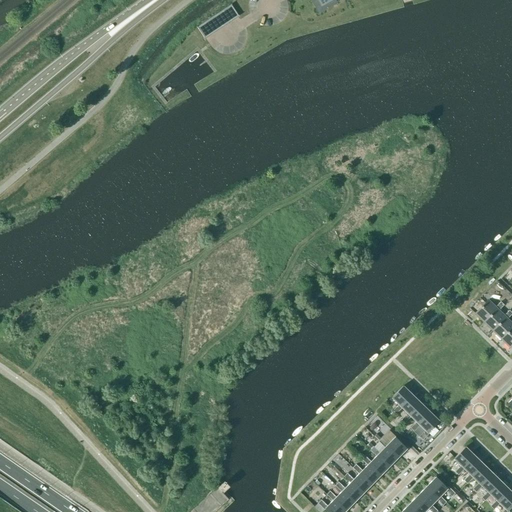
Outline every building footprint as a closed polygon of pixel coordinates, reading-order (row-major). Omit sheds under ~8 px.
[(223,10),(230,22),(239,16),(231,4),(223,10)] [(214,16),(222,28),(230,22),(223,10),(214,16)] [(205,21),(213,33),(222,28),(214,16),(205,21)] [(205,21),(196,27),(204,39),(213,33),(205,21)] [(482,307),(475,314),(484,322),(497,309),(498,310),(504,305),(500,302),(495,307),(488,300),(482,307)] [(474,306),(470,309),(475,314),(482,307),(477,302),(474,306)] [(497,309),(484,322),(493,331),(506,317),(507,319),(511,313),(509,310),(504,316),(498,310),(497,309)] [(506,317),(493,331),(501,339),(511,328),(511,323),(507,319),(506,317)] [(511,328),(501,339),(510,348),(511,346),(511,328)] [(403,386),(392,397),(399,404),(393,411),(396,414),(402,408),(400,406),(412,395),(403,386)] [(412,395),(400,406),(402,408),(408,413),(401,419),(405,423),(411,416),(409,415),(421,403),(412,395)] [(421,403),(409,415),(411,416),(416,422),(410,428),(414,431),(420,425),(418,423),(430,412),(421,403)] [(414,431),(413,432),(419,437),(423,440),(429,434),(433,437),(439,430),(435,426),(439,421),(430,412),(418,423),(420,425),(414,431)] [(409,436),(405,440),(419,454),(423,450),(409,436)] [(381,438),(379,441),(385,447),(386,446),(398,457),(407,448),(395,437),(388,444),(388,445),(381,438)] [(373,447),(370,450),(376,456),(378,455),(389,466),(398,457),(386,446),(385,447),(379,453),(373,447)] [(465,447),(454,458),(461,465),(455,472),(458,475),(464,469),(463,467),(474,456),(465,447)] [(364,456),(361,459),(367,465),(369,464),(380,475),(389,466),(378,455),(376,456),(371,462),(364,456)] [(474,456),(463,467),(464,469),(470,474),(464,480),(467,484),(473,477),(472,476),(483,464),(474,456)] [(356,465),(352,468),(359,474),(360,473),(372,484),(380,475),(369,464),(367,465),(362,471),(356,465)] [(483,464),(472,476),(473,477),(479,483),(473,489),(476,492),(482,486),(481,485),(492,473),(483,464)] [(347,473),(344,477),(350,483),(351,481),(363,493),(372,484),(360,473),(359,474),(353,480),(347,473)] [(492,473),(481,485),(482,486),(488,491),(481,498),(485,501),(491,495),(490,493),(501,482),(492,473)] [(436,477),(427,486),(438,497),(440,496),(445,490),(452,497),(455,493),(448,487),(447,488),(436,477)] [(223,492),(229,486),(224,481),(218,487),(223,492)] [(338,482),(335,486),(341,492),(343,490),(354,502),(363,493),(351,481),(350,483),(345,489),(338,482)] [(501,482),(490,493),(491,495),(497,500),(490,506),(494,509),(500,503),(499,502),(510,491),(501,482)] [(427,486),(418,495),(430,506),(431,505),(437,499),(443,505),(446,502),(440,496),(438,497),(427,486)] [(330,491),(326,495),(333,501),(334,499),(346,510),(354,502),(343,490),(341,492),(336,497),(330,491)] [(511,492),(510,491),(499,502),(500,503),(505,509),(501,511),(508,511),(509,511),(508,510),(511,506),(511,492)] [(418,495),(409,504),(417,511),(424,511),(428,508),(431,511),(436,511),(437,511),(431,505),(430,506),(418,495)] [(321,500),(314,507),(319,511),(321,511),(324,510),(325,509),(328,511),(344,511),(346,510),(334,499),(333,501),(327,506),(321,500)]
